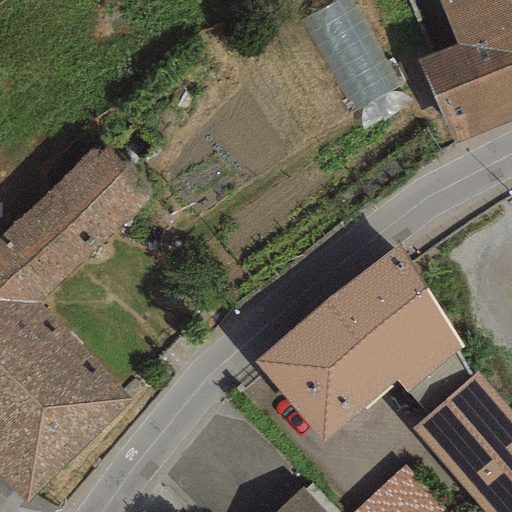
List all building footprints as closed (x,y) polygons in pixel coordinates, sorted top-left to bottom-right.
[(347,0),(343,0),(312,19),(362,103),(396,82),(347,0)] [(511,0),(436,0),(455,44),(443,49),(417,60),(454,142),(476,134),(511,120),(511,0)] [(0,478),(25,503),(131,401),(36,302),(147,200),(95,144),(0,235),(0,478)] [(395,247),(252,363),(321,443),(393,381),(405,393),(460,347),(395,247)] [(511,511),(511,416),(475,374),(409,431),(479,511),(511,511)] [(445,511),(403,465),(351,511),(445,511)] [(300,487),(273,511),(337,511),(310,485),(303,491),(300,487)]
